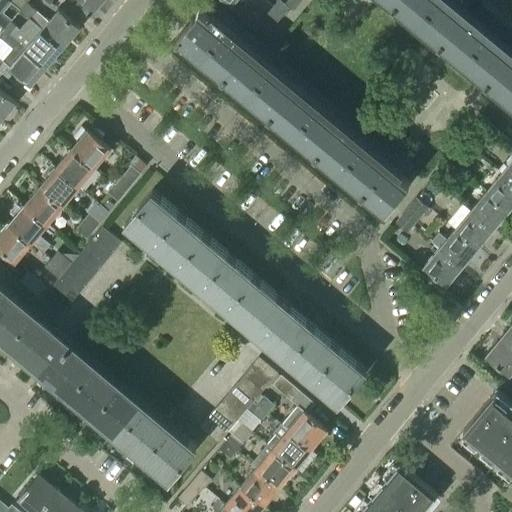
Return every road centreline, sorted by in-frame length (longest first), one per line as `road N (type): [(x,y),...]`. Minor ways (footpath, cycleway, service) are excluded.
road 1 (residential): [(389,346),(367,239),(115,31)]
road 2 (residential): [(389,346),(73,81)]
road 3 (residential): [(147,511),(19,414)]
road 4 (residential): [(480,511),(495,494),(400,411)]
road 5 (residential): [(426,380),(511,278)]
road 6 (residential): [(319,511),(400,411)]
